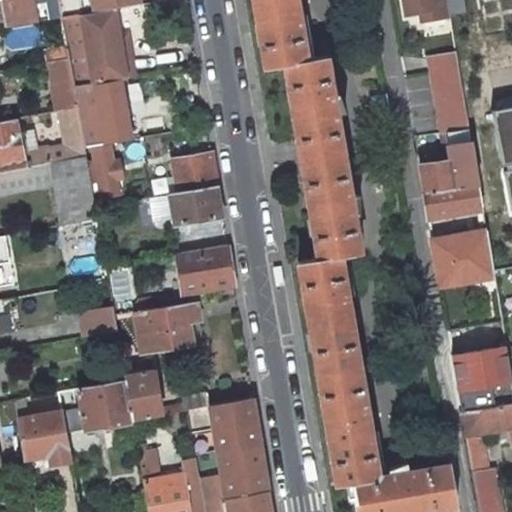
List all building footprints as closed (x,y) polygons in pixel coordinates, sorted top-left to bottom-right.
[(0,0),(0,5),(4,27),(15,25),(10,0),(0,0)] [(60,16),(57,0),(10,0),(15,25),(59,17),(60,16)] [(114,7),(139,3),(138,0),(92,0),(94,11),(114,7)] [(327,56),(307,59),(300,17),(297,17),(293,0),(253,0),(258,26),(260,26),(264,45),(261,45),(265,68),(285,65),(288,86),(291,85),(294,105),(292,105),(294,120),(297,120),(300,139),(297,140),(305,183),(307,183),(310,202),(308,202),(310,218),(313,217),(316,237),(314,237),(317,258),(297,261),(301,284),(304,284),(307,303),(305,303),(310,332),(312,331),(315,351),(313,351),(320,395),(323,394),(326,414),(324,414),(329,443),(331,442),(334,461),(332,462),(336,485),(345,483),(350,482),(353,496),(355,511),(414,511),(415,511),(415,510),(434,506),(434,508),(457,505),(450,463),(408,470),(406,461),(388,468),(389,473),(378,475),(371,433),(368,434),(364,409),(367,409),(352,322),(349,323),(345,298),(348,298),(340,256),(360,253),(354,214),(359,214),(359,195),(350,196),(337,113),(346,111),(339,94),(333,94),(327,56)] [(446,0),(405,0),(407,13),(420,11),(422,20),(450,16),(446,0)] [(60,16),(59,17),(59,18),(67,58),(72,89),(74,89),(119,80),(126,79),(131,78),(125,39),(120,40),(119,33),(114,7),(94,11),(60,16)] [(264,45),(260,26),(258,26),(254,27),(257,46),(261,45),(264,45)] [(127,32),(119,33),(120,40),(125,39),(131,78),(135,77),(127,32)] [(448,133),(468,130),(456,53),(428,57),(442,134),(448,133)] [(74,89),(72,89),(67,58),(49,62),(55,94),(74,91),(74,89)] [(130,100),(158,95),(153,73),(135,77),(131,78),(126,79),(130,100)] [(84,147),(130,140),(119,80),(74,89),(74,91),(77,107),(84,147)] [(292,105),(294,105),(291,85),(288,86),(284,86),(287,106),(292,105)] [(59,110),(77,107),(74,91),(55,94),(59,110)] [(375,123),(391,120),(386,94),(370,97),(375,123)] [(511,106),(488,111),(510,211),(511,210),(511,106)] [(85,156),(84,147),(77,107),(59,110),(65,143),(68,159),(85,156)] [(48,146),(23,151),(16,118),(0,121),(0,171),(51,162),(48,146)] [(297,140),(300,139),(297,120),(294,120),(290,121),(293,140),(297,140)] [(448,133),(450,147),(470,144),(468,130),(448,133)] [(68,159),(65,143),(48,146),(51,162),(68,159)] [(452,160),(419,165),(424,192),(478,183),(471,143),(470,144),(450,147),(452,160)] [(116,178),(115,178),(112,161),(113,161),(110,146),(92,150),(94,160),(87,162),(90,183),(98,182),(100,197),(119,193),(116,178)] [(202,155),(201,149),(187,151),(189,157),(202,155)] [(178,192),(216,185),(211,154),(202,155),(189,157),(172,160),(175,177),(178,192)] [(90,183),(85,156),(68,159),(51,162),(0,171),(0,194),(54,185),(61,225),(96,219),(90,183)] [(116,178),(124,177),(121,160),(113,161),(112,161),(115,178),(116,178)] [(169,193),(178,192),(175,177),(167,179),(169,193)] [(305,183),(301,184),(304,203),(308,202),(310,202),(307,183),(305,183)] [(481,206),(478,183),(424,192),(428,215),(481,206)] [(222,216),(216,185),(178,192),(169,193),(169,194),(174,218),(175,224),(222,216)] [(153,222),(174,218),(169,194),(148,197),(153,222)] [(314,237),(316,237),(313,217),(310,218),(306,218),(310,238),(314,237)] [(492,269),(485,230),(432,240),(439,283),(493,273),(492,269)] [(0,236),(0,263),(9,262),(5,235),(0,236)] [(233,284),(227,244),(176,253),(182,293),(208,289),(207,283),(213,282),(214,288),(233,284)] [(100,274),(97,258),(82,261),(85,277),(100,274)] [(307,303),(304,284),(301,284),(297,285),(301,304),(305,303),(307,303)] [(156,296),(158,307),(175,304),(173,293),(156,296)] [(158,307),(156,296),(140,298),(133,306),(134,311),(158,307)] [(199,319),(196,301),(175,304),(158,307),(134,311),(134,312),(141,352),(192,344),(188,321),(199,319)] [(111,309),(80,315),(83,337),(115,331),(111,309)] [(453,358),(474,353),(469,327),(447,331),(453,358)] [(315,351),(312,331),(310,332),(305,333),(309,352),(313,351),(315,351)] [(122,361),(131,359),(130,352),(121,354),(122,361)] [(161,415),(160,408),(153,369),(133,373),(131,359),(122,361),(125,379),(132,420),(161,415)] [(511,405),(511,385),(509,366),(497,368),(497,378),(502,377),(503,383),(458,391),(462,413),(511,405)] [(132,420),(125,379),(78,388),(81,407),(61,411),(65,433),(132,420)] [(205,407),(207,406),(205,392),(182,397),(183,404),(184,411),(186,410),(196,408),(205,407)] [(323,394),(320,395),(316,396),(320,415),(324,414),(326,414),(323,394)] [(271,511),(252,397),(210,405),(210,406),(207,406),(205,407),(206,414),(211,413),(227,511),(271,511)] [(9,418),(16,417),(13,400),(6,401),(9,418)] [(184,411),(183,404),(160,408),(161,415),(184,411)] [(511,405),(462,413),(465,435),(478,511),(502,511),(495,467),(486,468),(483,444),(479,445),(477,433),(507,428),(510,443),(511,442),(511,405)] [(206,414),(205,407),(196,408),(198,416),(206,414)] [(209,508),(212,507),(198,416),(196,408),(186,410),(195,460),(204,509),(209,508)] [(50,464),(70,460),(65,433),(61,411),(16,418),(23,459),(42,456),(48,455),(50,464)] [(334,461),(331,442),(329,443),(325,443),(328,463),(332,462),(334,461)] [(141,475),(152,474),(148,451),(137,452),(141,475)] [(44,465),(50,464),(48,455),(42,456),(44,465)] [(204,511),(204,509),(195,460),(182,462),(184,473),(142,480),(146,500),(147,511),(204,511)] [(128,511),(147,511),(146,500),(127,503),(128,511)]
